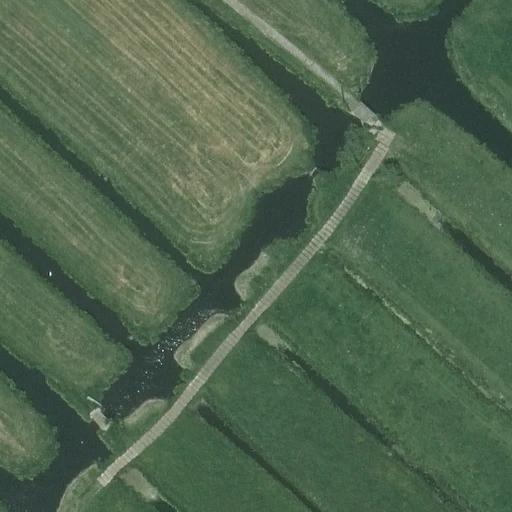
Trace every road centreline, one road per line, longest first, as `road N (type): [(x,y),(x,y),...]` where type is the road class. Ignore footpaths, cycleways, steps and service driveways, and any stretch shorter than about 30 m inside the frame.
road 1 (track): [(74,511),(268,298),(362,181),(392,130)]
road 2 (track): [(511,195),(376,122),(226,0)]
